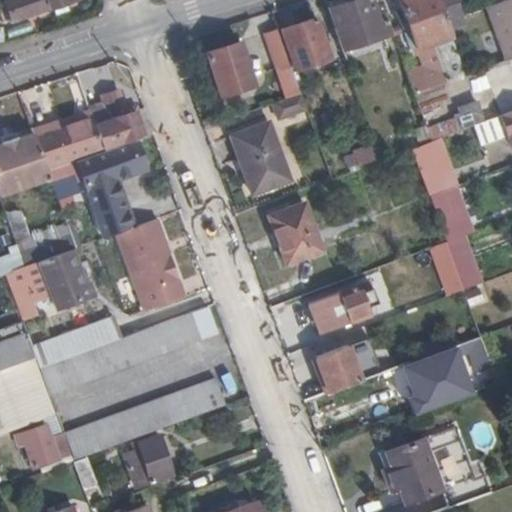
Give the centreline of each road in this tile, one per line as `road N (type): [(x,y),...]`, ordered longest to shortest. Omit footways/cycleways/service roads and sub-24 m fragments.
road 1 (residential): [(138,28),(316,511)]
road 2 (residential): [(0,72),(138,28)]
